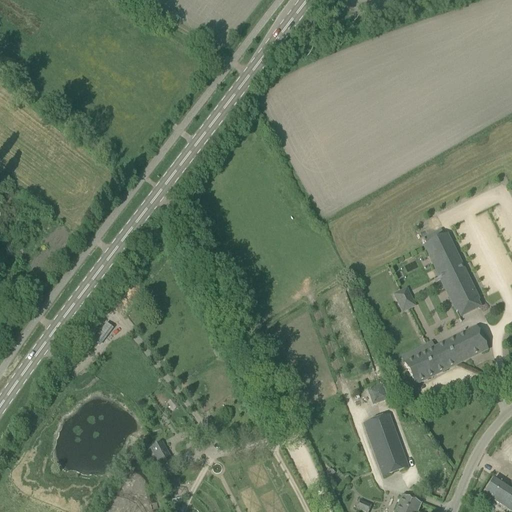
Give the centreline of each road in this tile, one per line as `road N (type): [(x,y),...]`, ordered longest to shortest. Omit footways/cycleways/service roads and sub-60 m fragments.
road 1 (primary): [(0,405),(307,0)]
road 2 (track): [(246,78),(116,0)]
road 3 (unclassified): [(453,511),(475,456),(511,408)]
